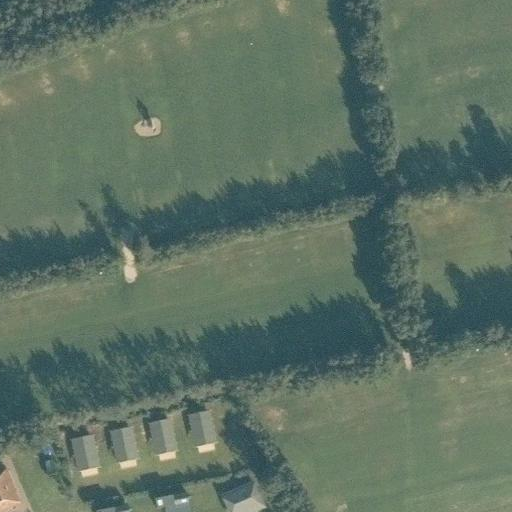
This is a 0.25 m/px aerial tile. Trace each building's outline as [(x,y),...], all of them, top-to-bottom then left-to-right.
[(215,420),(224,418),(222,410),(213,412),(215,420)] [(210,412),(187,417),(194,448),(216,443),(210,412)] [(177,428),(186,426),(184,417),(175,419),(177,428)] [(170,419),(148,424),(154,455),(177,450),(170,419)] [(138,436),(147,434),(145,426),(136,428),(138,436)] [(132,428),(109,433),(116,464),(139,459),(132,428)] [(99,444),(108,442),(106,434),(97,436),(99,444)] [(93,436),(70,441),(77,472),(99,467),(93,436)] [(36,449),(39,459),(48,455),(44,446),(36,449)] [(0,511),(20,504),(6,470),(0,472),(0,511)] [(253,485),(221,499),(226,511),(254,511),(263,508),(253,485)] [(189,511),(185,494),(163,499),(165,511),(189,511)]
